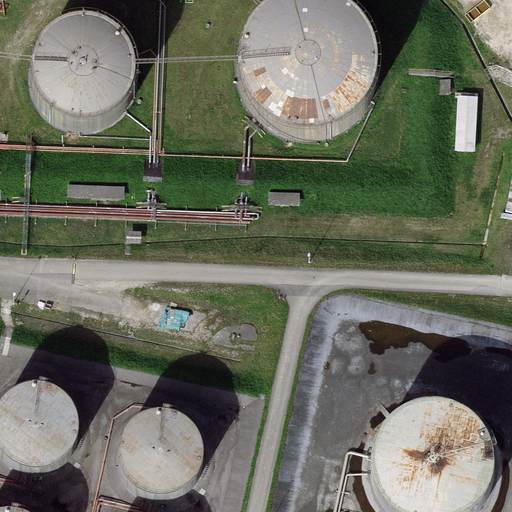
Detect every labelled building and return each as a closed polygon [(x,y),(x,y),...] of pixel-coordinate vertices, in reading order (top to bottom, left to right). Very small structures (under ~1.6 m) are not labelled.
[(0,0),(0,8),(15,7),(29,0),(0,0)] [(256,28),(251,53),(257,79),(272,100),(294,114),(320,119),(346,113),(367,98),(381,76),(386,50),(380,24),(365,3),(359,0),(277,0),(270,5),(256,28)] [(128,118),(134,99),(133,80),(125,63),(110,50),(92,44),(72,45),(55,54),(42,68),(36,86),(37,106),(46,123),(60,136),(79,142),(98,141),(115,132),(128,118)] [(70,462),(77,448),(78,432),(73,418),(62,406),(48,399),(32,398),(17,403),(5,413),(0,424),(0,450),(3,458),(13,470),(27,477),(43,478),(58,473),(70,462)] [(398,511),(491,511),(492,511),(502,491),(504,468),(496,446),(481,429),(460,418),(437,417),(415,425),(397,440),(387,461),(386,484),(393,506),(398,511)] [(201,489),(208,475),(209,459),(204,445),(193,433),(179,426),(163,425),(148,430),(137,441),(130,455),(129,470),(134,485),(144,497),(158,504),(174,505),(189,500),(201,489)]
